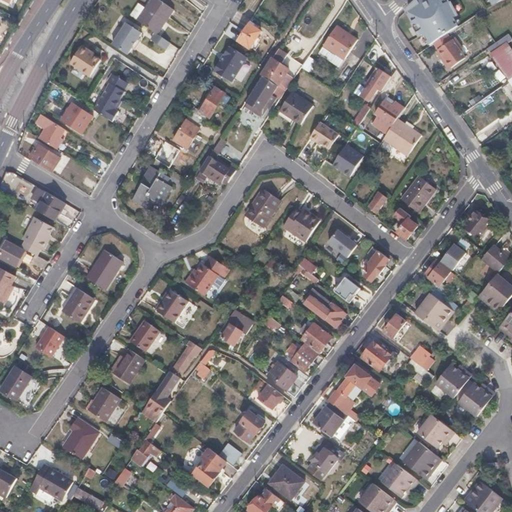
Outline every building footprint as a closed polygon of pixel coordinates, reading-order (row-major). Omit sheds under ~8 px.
[(156,33),(158,34),(174,11),(157,0),(151,0),(146,8),(140,4),(132,17),(156,33)] [(459,19),(448,0),(419,0),(406,13),(423,48),(429,44),(432,48),(460,31),(455,23),(459,19)] [(511,0),(483,0),(487,7),(493,2),(498,11),(511,3),(511,0)] [(249,24),(238,41),(250,49),(261,32),(249,24)] [(143,34),(128,25),(114,46),(128,56),(143,34)] [(338,56),(344,61),(358,40),(337,27),(319,54),(333,63),(338,56)] [(158,34),(156,33),(151,40),(166,50),(170,43),(158,34)] [(509,81),(511,78),(511,49),(508,43),(511,40),(508,34),(497,42),(492,45),(497,51),(491,54),(509,81)] [(452,40),(436,54),(451,69),(466,58),(453,40),(452,40)] [(87,55),(88,53),(81,47),(69,65),(89,79),(100,63),(91,57),(87,55)] [(213,72),(231,83),(247,59),(232,49),(231,49),(228,49),(224,55),(225,58),(221,64),(219,62),(213,72)] [(261,76),(264,78),(279,87),(286,91),(300,70),(294,65),(292,58),(279,49),(261,76)] [(338,56),(333,63),(340,67),(344,61),(338,56)] [(379,91),(381,93),(391,77),(378,68),(365,88),(366,89),(361,97),(370,103),(379,91)] [(94,111),(112,122),(119,111),(115,109),(124,93),(123,92),(128,85),(112,75),(107,82),(110,84),(105,91),(103,89),(100,93),(103,95),(94,111)] [(279,87),(264,78),(249,104),(256,108),(258,105),(265,109),(279,87)] [(195,108),(191,115),(204,123),(206,124),(219,103),(225,94),(216,88),(207,102),(201,112),(199,110),(195,108)] [(293,92),(280,112),(301,125),(313,106),(293,92)] [(132,94),(128,102),(136,107),(141,98),(132,94)] [(231,98),(225,94),(219,103),(224,106),(226,105),(231,98)] [(387,98),(385,101),(392,107),(395,103),(387,98)] [(201,112),(207,102),(205,101),(199,110),(201,112)] [(387,136),(398,119),(404,110),(395,103),(392,107),(385,101),(375,116),(378,118),(372,126),(387,136)] [(73,105),(63,120),(82,133),(92,118),(73,105)] [(352,125),(358,128),(371,108),(366,105),(352,125)] [(204,123),(191,115),(174,141),(188,149),(204,123)] [(60,138),(65,131),(42,116),(37,123),(45,129),(39,139),(57,150),(64,141),(60,138)] [(387,136),(384,140),(408,156),(422,135),(398,119),(387,136)] [(318,144),(319,142),(330,149),(339,136),(321,123),(310,139),(318,144)] [(363,156),(346,144),(332,164),(348,176),(363,156)] [(61,160),(39,145),(31,157),(53,171),(61,160)] [(224,184),(226,181),(232,172),(214,160),(218,154),(213,151),(204,165),(211,170),(209,173),(213,176),(213,177),(224,184)] [(157,160),(164,165),(169,158),(162,153),(157,160)] [(81,165),(93,173),(98,165),(86,157),(81,165)] [(151,167),(143,177),(146,179),(133,199),(150,209),(155,201),(161,205),(171,187),(167,185),(171,178),(151,167)] [(234,173),(232,172),(226,181),(228,182),(234,173)] [(402,200),(419,213),(437,190),(420,177),(402,200)] [(41,205),(47,193),(37,188),(31,199),(41,205)] [(263,228),(282,202),(263,190),(245,216),(263,228)] [(379,192),(375,198),(376,199),(371,207),(377,212),(387,199),(379,192)] [(37,211),(55,221),(66,204),(47,193),(41,205),(37,211)] [(200,209),(206,213),(214,200),(209,196),(200,209)] [(307,215),(297,209),(284,227),(306,243),(321,221),(309,213),(307,215)] [(405,226),(398,233),(407,240),(417,227),(409,220),(412,216),(401,209),(394,218),(399,221),(405,226)] [(489,234),(493,237),(498,230),(490,225),(491,223),(476,212),(472,219),(468,216),(464,222),(467,225),(465,228),(479,238),(480,237),(485,240),(489,234)] [(45,239),(48,234),(52,225),(32,215),(21,238),(23,239),(20,245),(26,249),(36,254),(39,247),(42,249),(46,239),(45,239)] [(398,234),(398,233),(405,226),(399,221),(392,230),(398,234)] [(358,246),(338,231),(329,243),(348,258),(358,246)] [(0,257),(16,266),(23,255),(24,251),(7,241),(0,253),(0,257)] [(442,262),(454,271),(467,254),(455,245),(442,262)] [(498,274),(511,259),(494,245),(482,260),(498,274)] [(47,260),(36,254),(26,249),(24,251),(23,255),(42,266),(47,260)] [(106,290),(124,263),(105,252),(87,278),(106,290)] [(389,260),(378,252),(364,270),(368,273),(365,276),(373,282),(378,276),(386,266),(385,266),(389,260)] [(204,265),(219,276),(225,267),(210,256),(204,265)] [(422,279),(437,291),(451,273),(435,260),(424,275),(425,276),(422,279)] [(204,265),(203,265),(198,272),(195,270),(186,283),(205,296),(219,276),(204,265)] [(299,266),(294,274),(298,276),(300,273),(316,285),(319,281),(299,266)] [(0,269),(0,301),(3,303),(16,279),(0,269)] [(491,303),(501,311),(511,296),(511,287),(497,275),(483,293),(479,298),(489,305),(491,303)] [(346,279),(336,292),(351,303),(361,289),(346,279)] [(64,310),(82,322),(96,300),(78,289),(64,310)] [(288,289),(284,296),(293,303),(295,304),(299,298),(288,289)] [(332,303),(331,303),(312,290),(303,302),(305,304),(304,305),(336,328),(341,328),(343,324),(343,320),(347,314),(332,303)] [(172,291),(158,312),(174,323),(188,302),(172,291)] [(444,319),(451,310),(431,295),(416,314),(438,332),(446,322),(444,319)] [(290,307),(293,303),(284,296),(281,300),(290,307)] [(498,313),(501,311),(491,303),(489,305),(498,313)] [(81,324),(82,322),(64,310),(63,312),(80,323),(81,324)] [(444,319),(446,322),(454,312),(451,310),(444,319)] [(228,322),(221,332),(225,334),(222,339),(235,346),(243,335),(246,337),(254,325),(235,312),(228,322)] [(511,332),(511,312),(499,328),(509,336),(511,332)] [(398,315),(385,332),(394,339),(407,322),(398,315)] [(146,322),(132,342),(147,352),(160,332),(146,322)] [(315,325),(311,329),(306,325),(301,332),(306,336),(303,340),(321,353),(332,338),(315,325)] [(52,358),(65,337),(50,328),(37,348),(52,358)] [(191,342),(200,348),(209,334),(200,328),(191,342)] [(197,352),(200,348),(191,342),(189,344),(188,346),(197,352)] [(374,342),(363,358),(380,371),(392,356),(374,342)] [(305,345),(301,350),(297,347),(289,356),(294,359),(292,361),(305,372),(318,356),(305,345)] [(173,368),(183,374),(197,352),(188,346),(173,368)] [(411,359),(422,367),(431,356),(420,348),(411,359)] [(124,358),(114,374),(129,384),(146,360),(130,350),(124,358)] [(74,360),(79,354),(75,351),(71,358),(74,360)] [(201,363),(205,367),(217,353),(213,351),(210,352),(201,363)] [(111,371),(114,374),(124,358),(121,356),(111,371)] [(434,377),(422,367),(411,359),(407,365),(430,382),(434,377)] [(201,363),(194,372),(204,379),(210,370),(205,367),(201,363)] [(268,377),(287,392),(298,378),(278,363),(268,377)] [(436,384),(454,398),(472,376),(462,368),(459,371),(457,369),(451,365),(436,384)] [(328,402),(337,408),(356,383),(364,389),(365,388),(370,392),(376,384),(370,380),(372,378),(356,366),(328,402)] [(20,398),(28,403),(41,384),(41,383),(15,368),(1,391),(18,402),(20,398)] [(163,414),(171,403),(166,400),(180,379),(171,372),(169,375),(145,409),(142,413),(157,423),(163,414)] [(459,403),(477,417),(495,394),(485,386),(482,390),(479,388),(474,384),(459,403)] [(284,396),(269,385),(258,399),(272,410),(278,404),(281,403),(284,399),(282,398),(284,396)] [(103,389),(89,411),(107,422),(122,400),(103,389)] [(326,408),(314,424),(332,437),(344,421),(326,408)] [(251,412),(235,432),(249,444),(265,424),(251,412)] [(456,433),(437,418),(433,415),(419,433),(438,448),(442,443),(444,441),(447,444),(456,433)] [(77,419),(71,429),(74,431),(63,448),(83,461),(100,434),(77,419)] [(146,440),(150,443),(162,426),(157,423),(146,440)] [(124,441),(114,435),(110,441),(120,448),(124,441)] [(161,451),(150,443),(146,440),(131,460),(140,467),(150,455),(156,457),(161,451)] [(343,452),(330,443),(322,454),(319,453),(318,454),(315,454),(312,458),(313,461),(312,462),(314,464),(309,471),(322,481),(343,452)] [(431,468),(434,470),(442,460),(419,443),(404,463),(424,477),(431,468)] [(242,454),(229,444),(220,456),(233,466),(242,454)] [(193,476),(209,488),(221,472),(220,471),(227,462),(211,450),(209,449),(202,458),(205,460),(193,476)] [(411,493),(419,482),(397,464),(382,482),(401,497),(406,492),(408,490),(411,493)] [(62,502),(73,483),(64,478),(64,477),(44,465),(39,473),(29,491),(37,495),(40,489),(62,502)] [(284,466),(270,484),(291,500),(305,482),(284,466)] [(17,481),(8,475),(10,473),(0,467),(0,496),(5,499),(17,481)] [(87,472),(85,476),(92,480),(96,472),(90,468),(87,472)] [(431,468),(424,477),(426,480),(434,470),(431,468)] [(132,474),(125,469),(116,483),(123,487),(132,474)] [(74,488),(77,489),(85,476),(87,472),(84,470),(74,488)] [(170,477),(165,484),(183,497),(188,491),(170,477)] [(480,482),(472,492),(475,494),(483,484),(480,482)] [(388,511),(389,511),(397,502),(374,484),(360,502),(372,511),(383,511),(385,510),(388,511)] [(464,502),(477,511),(492,511),(503,499),(483,484),(475,494),(472,492),(464,502)] [(103,511),(108,506),(77,489),(74,495),(99,510),(97,511),(103,511)] [(283,501),(270,491),(263,499),(261,497),(257,503),(256,503),(254,503),(251,506),(251,508),(252,509),(250,511),(251,511),(268,511),(273,506),(276,509),(283,501)] [(169,509),(166,511),(192,511),(195,509),(176,495),(171,502),(174,507),(171,511),(169,509)]
